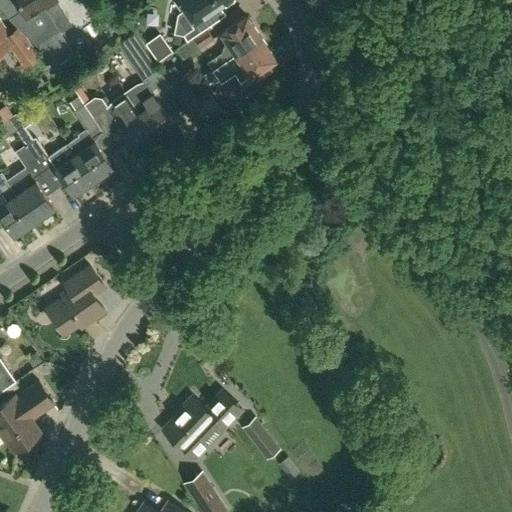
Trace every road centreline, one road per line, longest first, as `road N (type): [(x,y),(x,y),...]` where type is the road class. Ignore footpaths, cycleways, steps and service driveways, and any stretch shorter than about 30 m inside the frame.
road 1 (unclassified): [(40,511),(130,324),(305,134),(320,90)]
road 2 (unclassified): [(511,268),(468,237),(359,100),(320,90)]
road 3 (residential): [(0,285),(133,194)]
